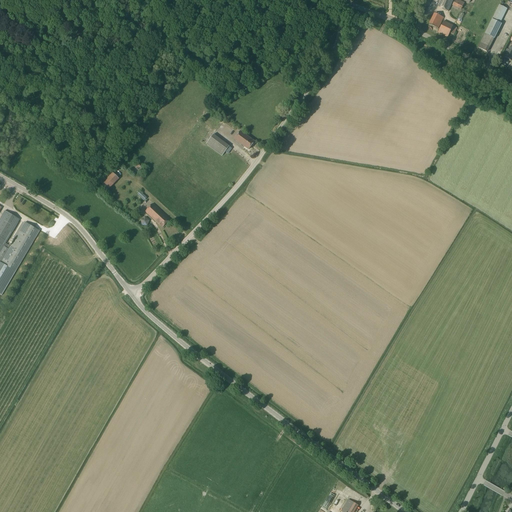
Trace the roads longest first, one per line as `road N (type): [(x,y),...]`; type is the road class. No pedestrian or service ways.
road 1 (unclassified): [(131,294),(245,176),(335,51),(346,2)]
road 2 (tertiary): [(405,511),(198,356),(131,294)]
road 3 (tertiary): [(131,294),(67,215),(0,176)]
